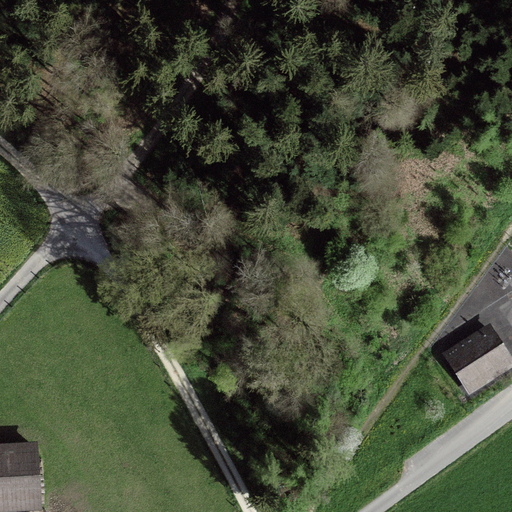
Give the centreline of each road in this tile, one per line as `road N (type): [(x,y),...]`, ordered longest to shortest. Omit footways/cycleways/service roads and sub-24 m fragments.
road 1 (track): [(301,511),(511,222)]
road 2 (track): [(78,216),(250,511)]
road 3 (track): [(78,216),(186,83),(224,0)]
road 4 (unclassified): [(511,408),(363,511)]
